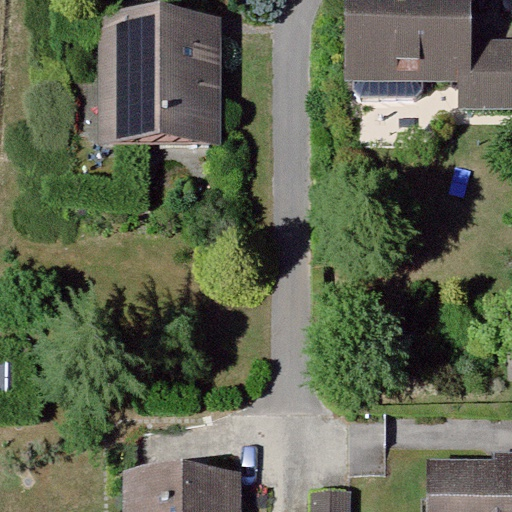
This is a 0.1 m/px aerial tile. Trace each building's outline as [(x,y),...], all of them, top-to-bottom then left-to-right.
[(469,0),(339,0),(341,85),(471,83),(469,0)] [(221,27),(97,24),(94,152),(218,155),(221,27)] [(511,511),(511,472),(426,469),(423,511),(511,511)] [(239,511),(240,481),(122,481),(122,511),(239,511)] [(319,511),(354,511),(353,491),(318,493),(319,511)]
